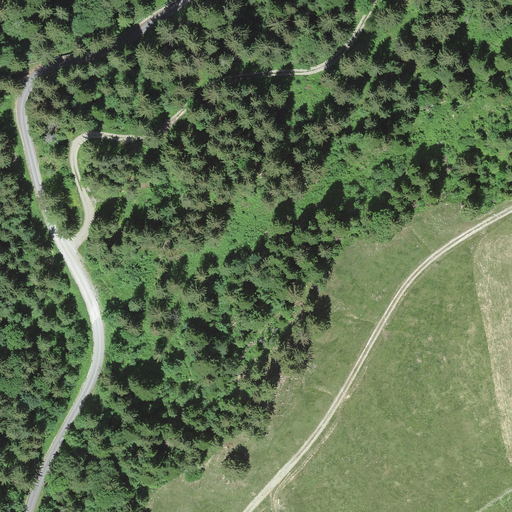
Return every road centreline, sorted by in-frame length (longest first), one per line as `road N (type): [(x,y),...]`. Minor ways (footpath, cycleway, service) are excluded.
road 1 (unclassified): [(182,0),(45,69),(25,87),(22,116),(46,211),(90,301),(98,343),(86,388),(28,511)]
road 2 (track): [(63,247),(87,224),(73,158),(81,138),(149,134),(216,83),(332,63),(375,0)]
road 3 (track): [(251,511),(330,418),(377,331),(423,269),(511,212)]
